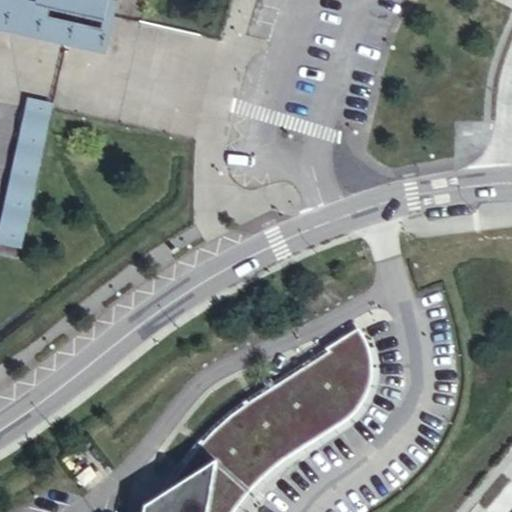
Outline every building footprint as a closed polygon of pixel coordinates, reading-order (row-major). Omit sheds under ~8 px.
[(0,0),(0,16),(9,18),(9,22),(30,26),(29,31),(66,39),(70,19),(45,14),(47,0),(59,0),(99,9),(100,0),(0,0)] [(51,106),(35,102),(6,237),(22,240),(51,106)] [(367,326),(364,321),(316,352),(261,392),(228,419),(215,433),(205,445),(192,463),(182,478),(175,492),(166,511),(235,511),(236,511),(257,480),(270,467),(283,454),(292,447),(327,422),(331,420),(340,416),(345,414),(348,411),(352,408),(362,396),(365,392),(370,384),(373,374),(374,369),(375,364),(376,356),(375,350),(374,345),(373,340),(371,335),(369,330),(367,326)] [(99,463),(86,475),(92,483),(106,471),(99,463)] [(155,511),(166,511),(175,492),(157,504),(155,511)]
